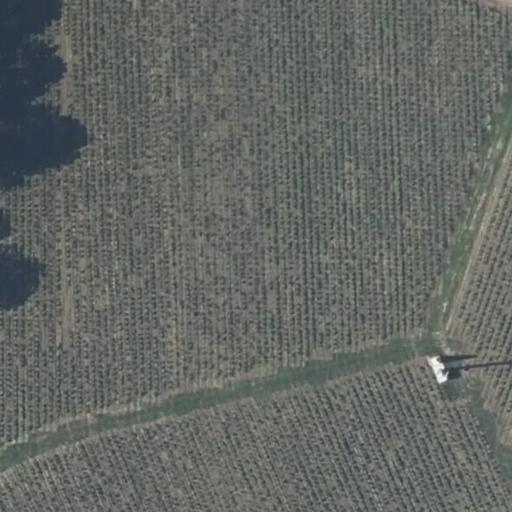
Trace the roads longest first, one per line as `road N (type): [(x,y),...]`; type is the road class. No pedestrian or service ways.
road 1 (track): [(511,489),(442,339),(0,461)]
road 2 (track): [(442,339),(431,311),(511,87)]
